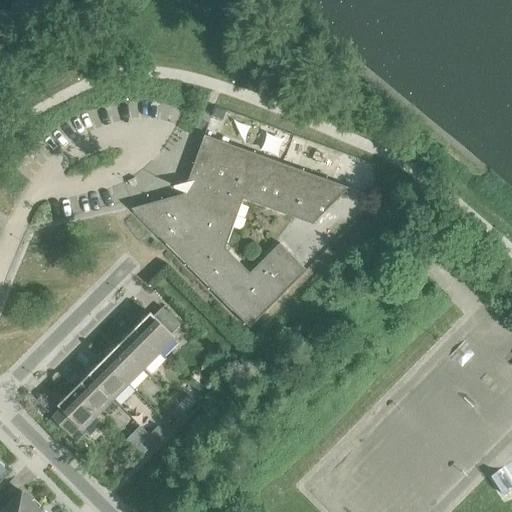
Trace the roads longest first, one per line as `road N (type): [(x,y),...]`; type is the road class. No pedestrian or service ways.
road 1 (residential): [(36,185),(83,144),(130,131),(152,136),(141,155),(92,182)]
road 2 (residential): [(0,394),(122,267)]
road 3 (residential): [(108,511),(0,403)]
